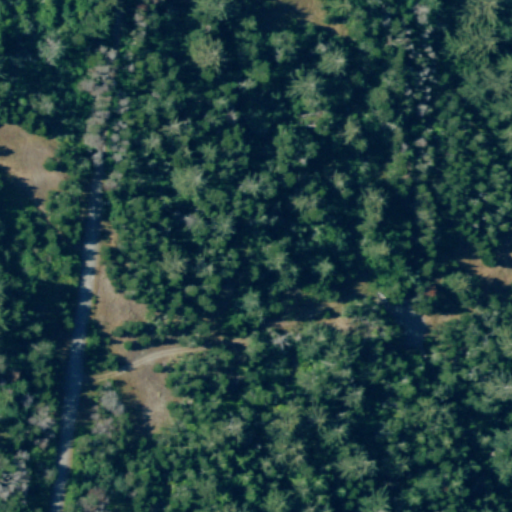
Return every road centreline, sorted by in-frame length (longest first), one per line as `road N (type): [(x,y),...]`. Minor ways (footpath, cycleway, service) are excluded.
road 1 (residential): [(59,511),(124,0)]
road 2 (residential): [(412,0),(411,336)]
